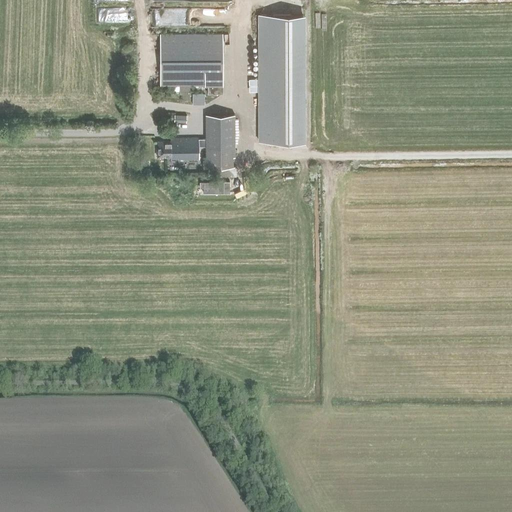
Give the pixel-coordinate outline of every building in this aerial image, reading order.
[(303,15),(258,15),(258,141),(303,141),(303,15)] [(207,94),(222,94),(222,34),(159,34),(159,86),(207,86),(207,94)] [(192,105),(205,105),(205,94),(192,94),(192,105)] [(187,115),(174,114),(174,123),(186,123),(187,115)] [(200,146),(206,146),(206,167),(235,167),(235,115),(205,115),(205,139),(199,139),(199,138),(170,138),(170,141),(157,141),(157,157),(170,157),(170,160),(200,160),(200,146)]
